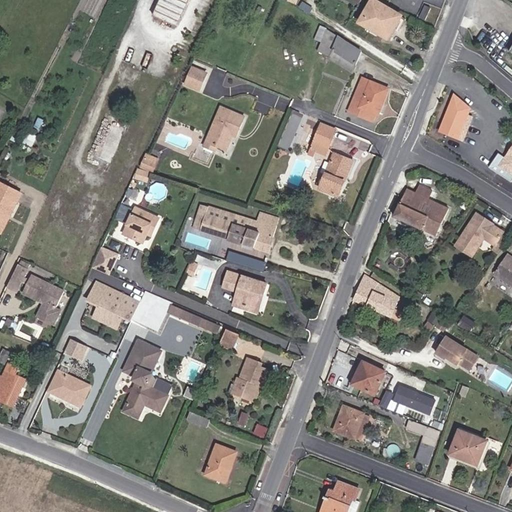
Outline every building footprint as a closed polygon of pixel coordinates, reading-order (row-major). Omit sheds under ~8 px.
[(179,22),(188,0),(163,0),(158,12),(179,22)] [(387,39),(400,17),(373,2),(360,22),(387,39)] [(427,20),(431,8),(426,6),(421,18),(427,20)] [(331,58),(339,38),(329,31),(320,50),(327,53),(326,55),(331,58)] [(351,72),(361,52),(339,38),(331,58),(351,72)] [(207,76),(192,69),(185,86),(200,92),(207,76)] [(361,79),(348,112),(371,121),(374,115),(378,116),(388,90),(361,79)] [(456,101),(453,98),(440,131),(463,140),(471,118),(467,116),(470,109),(457,99),(456,101)] [(247,118),(222,108),(209,141),(217,145),(219,148),(226,151),(233,132),(240,135),(247,118)] [(331,148),(339,129),(321,122),(313,141),(331,148)] [(238,138),(240,135),(233,132),(226,151),(228,152),(235,137),(238,138)] [(217,152),(219,148),(217,145),(209,141),(206,148),(217,152)] [(313,141),(310,149),(328,156),(331,148),(313,141)] [(511,142),(504,155),(496,149),(486,164),(509,179),(511,173),(511,142)] [(340,197),(355,161),(334,153),(319,188),(340,197)] [(159,161),(148,155),(146,160),(157,165),(159,161)] [(153,173),(157,165),(146,160),(142,168),(153,173)] [(148,180),(151,173),(140,169),(137,177),(148,180)] [(10,217),(14,218),(24,197),(0,184),(0,233),(1,233),(10,217)] [(416,192),(407,187),(394,216),(435,236),(449,208),(428,198),(432,190),(420,184),(416,192)] [(208,200),(206,205),(227,212),(228,206),(208,200)] [(227,212),(206,205),(206,207),(200,205),(193,229),(269,254),(274,239),(271,238),(278,218),(259,212),(256,221),(227,212)] [(152,228),(157,230),(162,218),(137,207),(125,234),(145,243),(149,234),(152,228)] [(477,219),(479,215),(473,211),(454,242),(472,254),(483,237),(492,242),(497,233),(498,232),(488,225),(489,223),(484,220),(481,221),(477,219)] [(5,236),(14,218),(10,217),(1,233),(5,236)] [(494,251),(503,238),(497,233),(492,242),(488,247),(494,251)] [(117,254),(102,248),(93,269),(107,275),(117,254)] [(265,271),(268,262),(229,250),(226,260),(265,271)] [(511,259),(501,252),(488,272),(510,286),(511,284),(511,259)] [(29,268),(17,262),(11,277),(22,283),(29,268)] [(266,284),(227,273),(223,289),(236,293),(231,306),(244,309),(245,306),(254,309),(259,294),(262,295),(266,284)] [(364,274),(354,299),(390,316),(399,297),(378,283),(364,274)] [(62,291),(30,276),(21,294),(41,304),(35,318),(51,326),(58,311),(53,309),(62,291)] [(133,319),(140,304),(97,284),(88,302),(99,307),(94,319),(118,329),(123,318),(132,322),(133,319)] [(160,298),(146,292),(140,304),(133,319),(148,326),(160,298)] [(245,306),(244,309),(257,313),(262,295),(259,294),(254,309),(245,306)] [(160,331),(168,313),(172,304),(160,298),(148,326),(160,331)] [(417,311),(421,304),(414,299),(409,307),(417,311)] [(218,335),(222,326),(172,304),(168,313),(218,335)] [(467,329),(472,320),(462,314),(457,322),(467,329)] [(448,320),(441,316),(437,324),(443,328),(448,320)] [(233,349),(240,335),(228,330),(222,344),(233,349)] [(24,334),(18,331),(15,337),(21,340),(24,334)] [(470,367),(479,353),(445,334),(436,352),(445,357),(446,356),(458,362),(458,361),(470,367)] [(85,362),(92,348),(71,338),(65,352),(85,362)] [(155,360),(160,362),(165,352),(139,340),(124,372),(134,377),(135,378),(136,380),(137,383),(123,412),(138,419),(144,405),(160,413),(172,385),(154,376),(149,374),(155,360)] [(4,349),(0,359),(0,360),(6,364),(12,352),(4,349)] [(259,385),(263,387),(270,369),(264,366),(265,363),(249,356),(233,392),(252,400),(259,385)] [(154,376),(160,362),(155,360),(149,374),(154,376)] [(373,394),(385,372),(363,360),(352,383),(373,394)] [(0,403),(13,409),(27,381),(9,373),(11,370),(7,367),(0,381),(0,403)] [(80,407),(89,388),(59,372),(49,392),(80,407)] [(429,413),(435,399),(400,384),(394,399),(429,413)] [(257,402),(263,387),(259,385),(252,400),(257,402)] [(386,406),(392,393),(386,390),(379,404),(386,406)] [(355,439),(355,437),(363,414),(364,412),(342,403),(332,430),(355,439)] [(238,423),(246,425),(250,413),(242,410),(238,423)] [(186,420),(205,428),(208,421),(189,413),(186,420)] [(363,414),(355,437),(361,439),(369,416),(363,414)] [(423,434),(435,438),(439,430),(410,419),(406,427),(423,434)] [(468,460),(478,464),(488,439),(458,429),(448,455),(467,462),(468,460)] [(427,465),(435,438),(423,434),(415,460),(427,465)] [(225,483),(236,453),(217,445),(205,475),(225,483)] [(329,488),(320,511),(347,511),(353,499),(355,500),(359,489),(339,481),(335,491),(329,488)]
